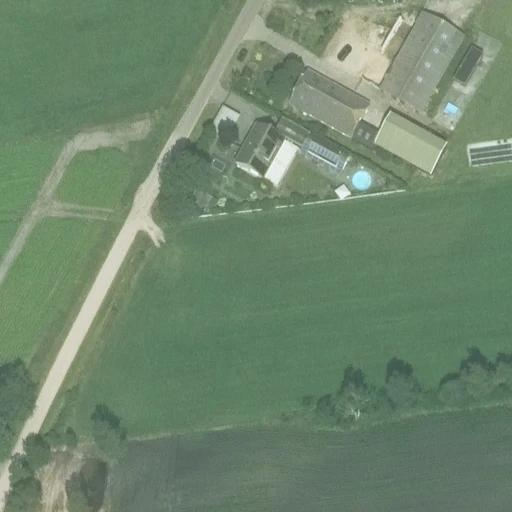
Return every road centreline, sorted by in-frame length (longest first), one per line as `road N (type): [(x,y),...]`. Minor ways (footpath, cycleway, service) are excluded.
road 1 (track): [(0,498),(27,429),(177,139)]
road 2 (unclassified): [(177,139),(254,0)]
